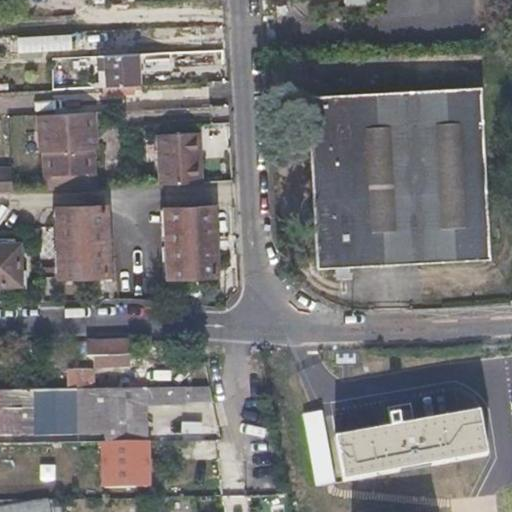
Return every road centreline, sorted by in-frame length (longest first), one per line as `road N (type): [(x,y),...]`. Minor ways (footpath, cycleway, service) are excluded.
road 1 (residential): [(241,0),(259,328)]
road 2 (residential): [(0,331),(259,328)]
road 3 (residential): [(259,328),(511,321)]
